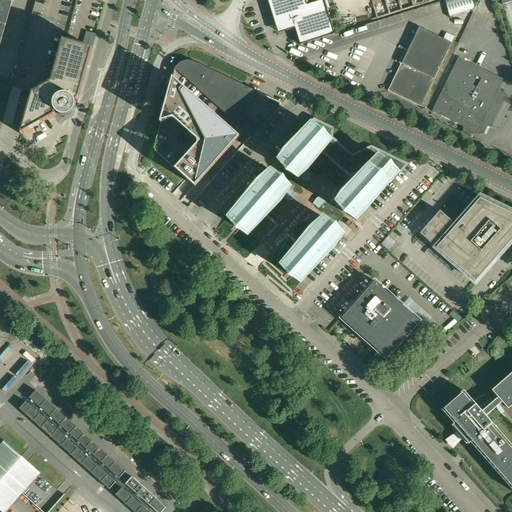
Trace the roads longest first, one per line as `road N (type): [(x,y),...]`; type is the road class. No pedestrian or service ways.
road 1 (unclassified): [(386,410),(132,170),(162,55),(201,37)]
road 2 (primary): [(339,511),(161,343),(132,303),(109,244)]
road 3 (primary): [(80,258),(93,307),(124,359),(283,511)]
road 4 (unclassified): [(112,0),(66,169),(50,179),(33,175),(3,147)]
road 5 (primary): [(109,244),(106,165),(151,1)]
road 6 (primary): [(131,0),(78,235)]
road 7 (tertiary): [(511,187),(315,93)]
road 8 (unclassified): [(480,511),(386,410)]
road 9 (unclassified): [(339,511),(330,470),(386,410)]
